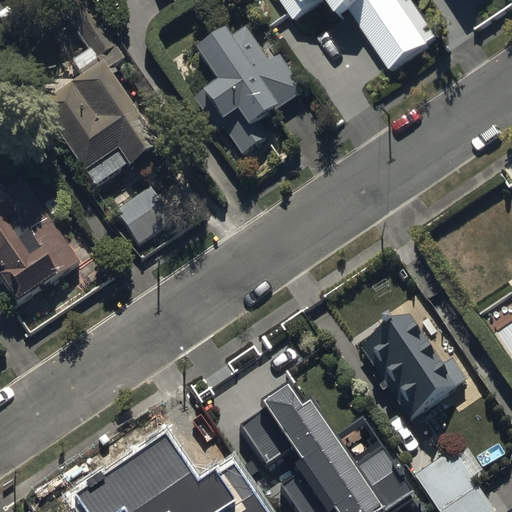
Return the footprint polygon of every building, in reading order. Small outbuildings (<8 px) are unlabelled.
[(280,0),(297,24),(330,2),(344,22),(355,15),(394,73),(432,47),(400,0),(280,0)] [(36,105),(94,191),(158,149),(108,75),(124,64),(86,7),(68,19),(87,48),(70,60),(81,76),(36,105)] [(213,133),(221,127),(241,157),(269,138),(259,122),(301,94),(277,58),(270,63),(245,26),(229,37),(222,28),(192,48),(198,58),(213,80),(197,91),(189,97),(213,133)] [(0,192),(0,283),(16,308),(79,266),(20,179),(0,192)] [(115,213),(138,248),(176,223),(152,188),(115,213)] [(408,322),(364,353),(414,425),(466,388),(451,366),(443,372),(408,322)] [(255,404),(261,413),(239,427),(268,472),(288,459),(299,476),(282,487),(298,511),(396,511),(414,501),(382,449),(351,468),(340,451),(309,403),(299,409),(290,395),(284,385),(255,404)] [(75,495),(86,511),(119,511),(122,510),(123,511),(269,511),(232,458),(200,480),(167,432),(75,495)] [(453,457),(416,482),(435,511),(490,511),(472,484),(482,478),(466,455),(456,462),(453,457)]
